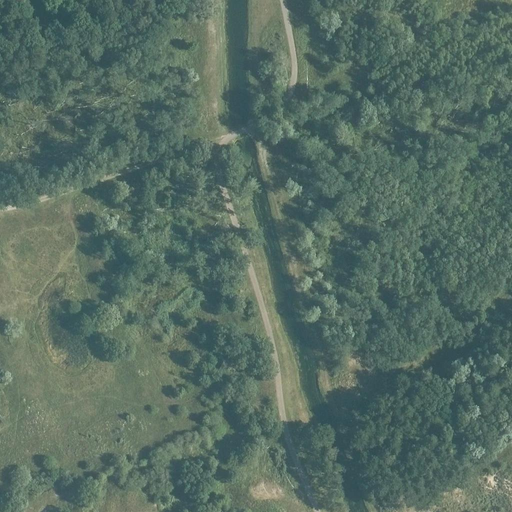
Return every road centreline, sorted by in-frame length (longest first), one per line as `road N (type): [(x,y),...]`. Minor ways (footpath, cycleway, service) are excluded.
road 1 (track): [(316,511),(283,429),(274,354),(218,175),(218,141)]
road 2 (track): [(0,210),(218,141)]
road 3 (track): [(218,141),(270,118),(288,97),(294,60),(282,0)]
